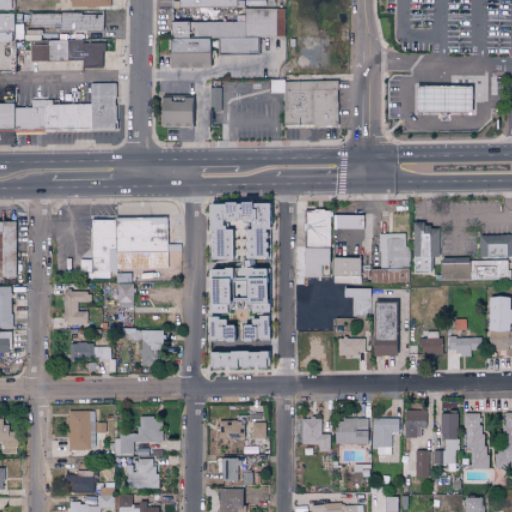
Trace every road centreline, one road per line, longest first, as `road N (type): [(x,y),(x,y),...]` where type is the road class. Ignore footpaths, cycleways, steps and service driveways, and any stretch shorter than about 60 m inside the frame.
road 1 (residential): [(0,395),(511,386)]
road 2 (residential): [(195,511),(199,187)]
road 3 (residential): [(285,511),(287,188)]
road 4 (residential): [(37,511),(43,190)]
road 5 (residential): [(140,188),(141,0)]
road 6 (residential): [(368,158),(369,0)]
road 7 (primary): [(511,155),(368,158)]
road 8 (primary): [(368,187),(511,184)]
road 9 (primary): [(140,160),(0,161)]
road 10 (primary): [(140,188),(276,188)]
road 11 (primary): [(368,158),(238,161)]
